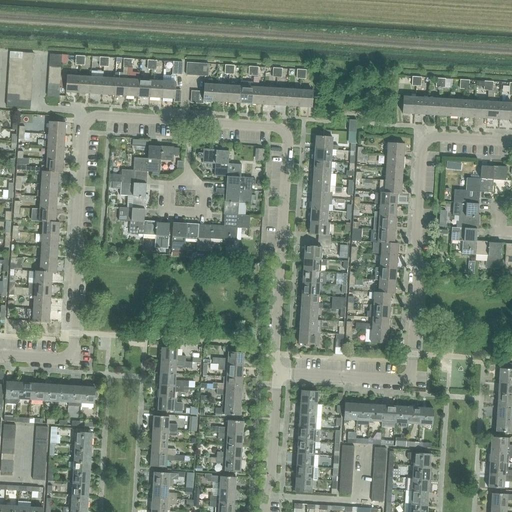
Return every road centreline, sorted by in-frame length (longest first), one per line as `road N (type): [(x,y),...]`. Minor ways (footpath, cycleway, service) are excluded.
road 1 (residential): [(190,124),(88,121),(71,356),(0,358)]
road 2 (residential): [(278,374),(407,374),(421,155)]
road 3 (residential): [(278,374),(285,135),(190,124)]
road 4 (residential): [(265,511),(278,374)]
